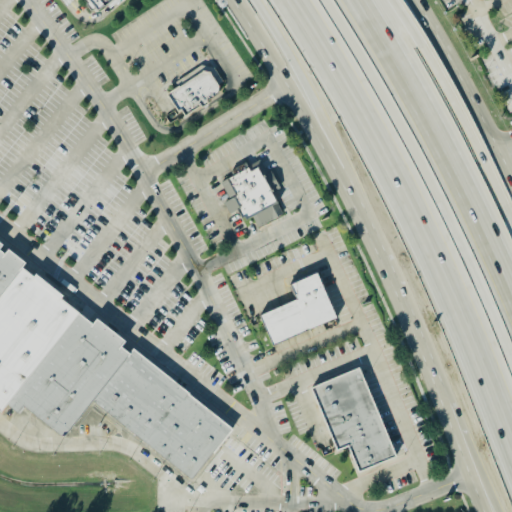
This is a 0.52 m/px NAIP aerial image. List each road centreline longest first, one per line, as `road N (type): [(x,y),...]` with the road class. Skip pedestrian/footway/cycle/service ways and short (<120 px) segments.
road 1 (motorway): [(303,0),(415,193),(511,417)]
road 2 (motorway): [(511,320),(425,121),(355,0)]
road 3 (primary): [(393,284),(489,511)]
road 4 (motorway): [(511,213),(392,0)]
road 5 (primary): [(511,173),(421,0)]
road 6 (primary): [(317,130),(393,284)]
road 7 (primary): [(232,0),(317,130)]
road 8 (motorway): [(255,0),(294,64),(317,130)]
